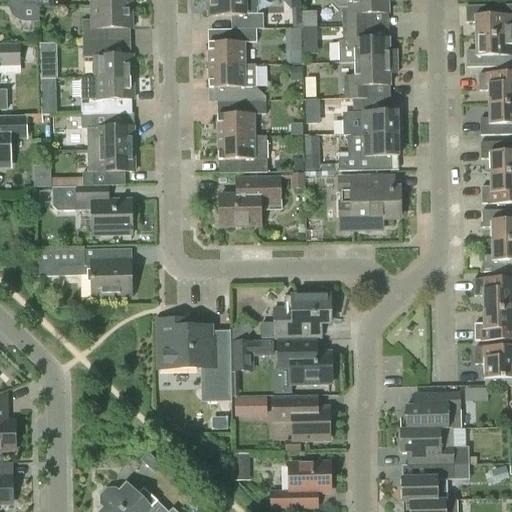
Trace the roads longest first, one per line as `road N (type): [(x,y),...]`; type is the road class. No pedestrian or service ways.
road 1 (residential): [(395,297),(371,272),(349,268),(198,271),(179,264),(172,247),(167,0)]
road 2 (residential): [(431,265),(440,251),(434,0)]
road 3 (residential): [(361,511),(365,329),(395,297)]
road 4 (residential): [(56,511),(54,380),(48,361),(0,316)]
